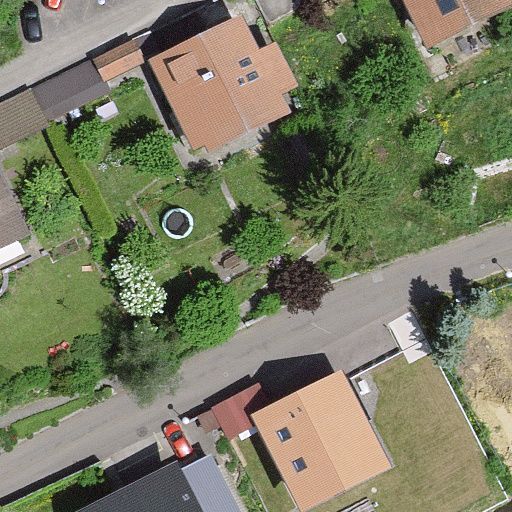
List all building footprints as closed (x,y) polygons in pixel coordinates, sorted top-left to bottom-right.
[(511,8),(508,0),(392,0),(426,68),(511,26),(511,8)] [(241,4),(148,48),(196,150),(289,106),(241,4)] [(0,251),(34,236),(0,159),(0,251)] [(343,360),(250,406),(300,506),(393,461),(343,360)] [(208,511),(179,454),(75,507),(77,511),(208,511)]
